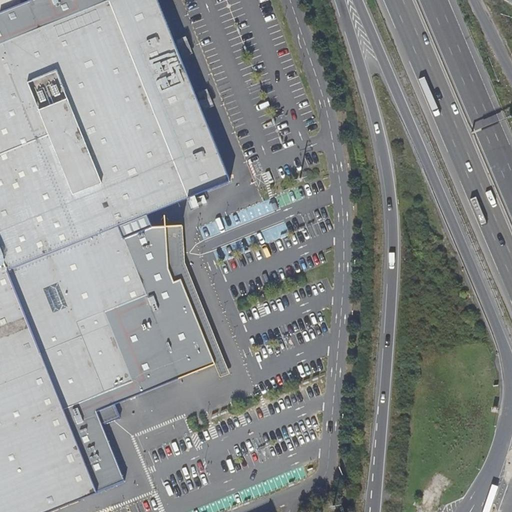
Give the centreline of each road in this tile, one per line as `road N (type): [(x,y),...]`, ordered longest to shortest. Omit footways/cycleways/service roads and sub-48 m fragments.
road 1 (secondary): [(340,0),(390,197),(393,262),(374,511)]
road 2 (motorway): [(356,0),(511,376)]
road 3 (motorway): [(398,0),(511,269)]
road 4 (motorway): [(511,182),(434,0)]
